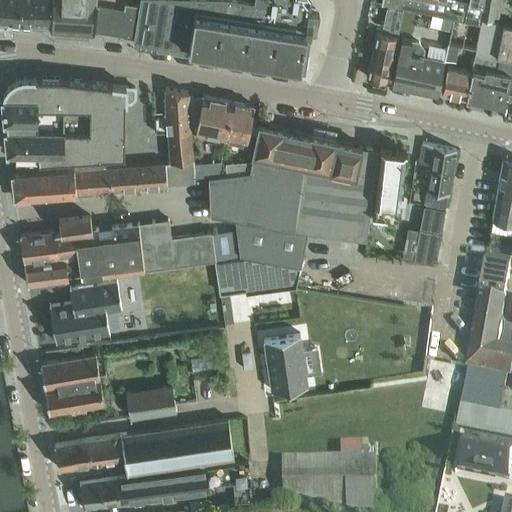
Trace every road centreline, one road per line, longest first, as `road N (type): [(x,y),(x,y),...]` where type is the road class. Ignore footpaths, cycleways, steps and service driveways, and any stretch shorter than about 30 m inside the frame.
road 1 (tertiary): [(330,95),(102,57),(0,52)]
road 2 (tertiary): [(0,253),(46,511)]
road 3 (tertiary): [(511,138),(330,95)]
